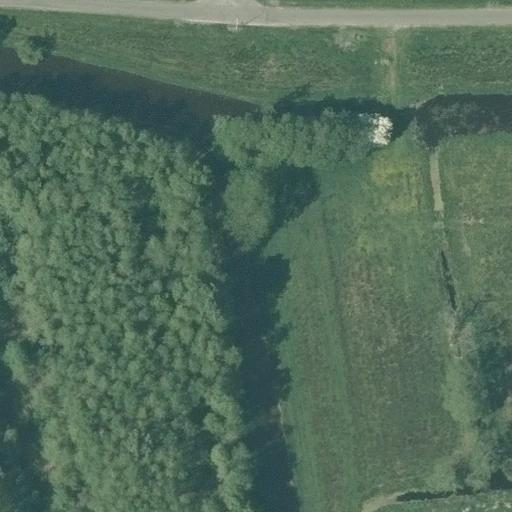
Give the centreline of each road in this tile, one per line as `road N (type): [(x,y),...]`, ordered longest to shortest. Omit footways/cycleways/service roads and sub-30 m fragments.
road 1 (unclassified): [(229,16),(511,14)]
road 2 (unclassified): [(17,0),(229,16)]
